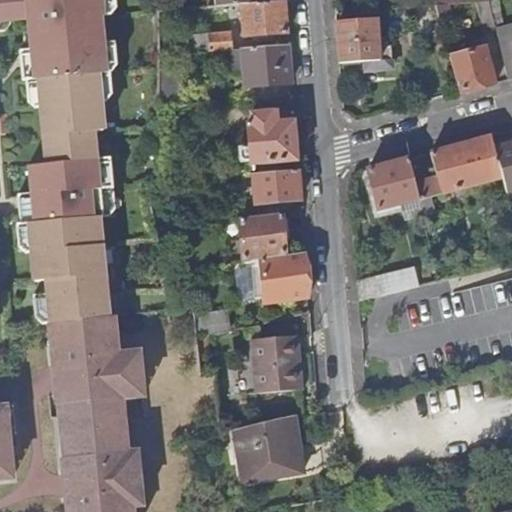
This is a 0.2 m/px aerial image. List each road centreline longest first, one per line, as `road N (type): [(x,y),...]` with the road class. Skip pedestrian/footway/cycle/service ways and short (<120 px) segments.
road 1 (residential): [(345,392),(325,160)]
road 2 (residential): [(511,111),(325,160)]
road 3 (residential): [(325,160),(312,0)]
